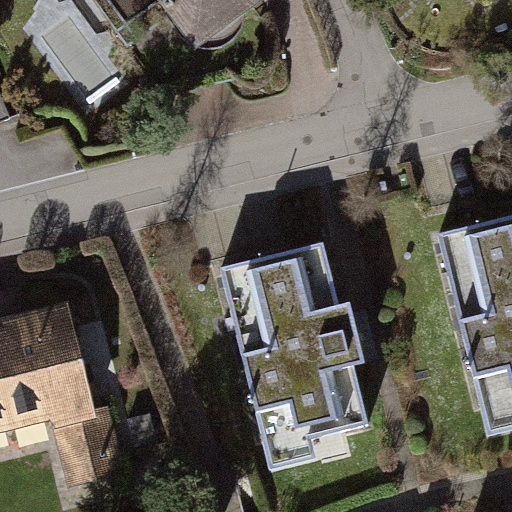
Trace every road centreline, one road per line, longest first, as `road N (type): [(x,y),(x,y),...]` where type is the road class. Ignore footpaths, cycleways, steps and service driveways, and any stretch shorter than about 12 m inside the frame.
road 1 (residential): [(0,224),(380,135)]
road 2 (residential): [(330,0),(380,135)]
road 3 (residential): [(380,135),(511,101)]
